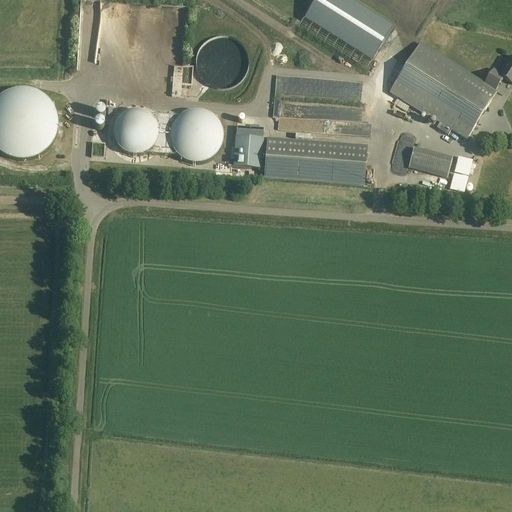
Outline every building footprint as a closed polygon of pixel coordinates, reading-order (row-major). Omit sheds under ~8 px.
[(297,0),(291,11),(374,63),(395,29),(348,0),(297,0)] [(176,25),(175,14),(158,14),(159,26),(176,25)] [(270,43),(278,37),(272,28),(264,34),(270,43)] [(484,86),(420,45),(390,93),(440,124),(437,129),(448,136),(451,132),(467,141),(497,93),(495,92),(503,79),(511,85),(511,59),(511,58),(500,75),(493,71),(484,86)] [(175,67),(175,99),(185,99),(185,67),(175,67)] [(278,78),(278,93),(294,93),(295,78),(278,78)] [(106,119),(107,110),(98,109),(97,118),(106,119)] [(76,112),(75,149),(83,149),(84,112),(76,112)] [(115,143),(117,147),(119,150),(122,152),(125,154),(127,155),(130,157),(134,157),(138,157),(142,157),(145,155),(149,154),(152,151),(154,149),(156,145),(158,142),(159,138),(159,134),(159,132),(158,129),(157,125),(155,122),(154,120),(151,118),(150,116),(147,114),(143,113),(141,112),(137,112),(135,112),(132,112),(130,113),(128,113),(125,115),(121,117),(120,118),(118,121),(116,125),(115,126),(114,128),(114,132),(113,134),(114,138),(114,140),(115,143)] [(198,112),(194,113),(192,113),(188,114),(186,115),(184,116),(181,118),(179,119),(178,121),(176,122),(175,124),(174,125),(173,127),(171,131),(170,135),(170,137),(170,141),(171,145),(172,149),(173,151),(174,153),(176,156),(178,158),(179,159),(182,162),(184,163),(186,164),(188,165),(192,166),(194,166),(196,166),(198,166),(200,166),(204,165),(208,164),(210,163),(212,162),(214,160),(215,159),(217,157),(220,154),(221,152),(222,150),(223,146),(224,142),(224,138),(223,134),(223,132),(221,128),(219,124),(218,123),(215,120),(212,117),(208,115),(206,114),(202,113),(198,112)] [(282,131),(293,130),(293,119),(282,119),(282,131)] [(304,123),(295,122),(294,130),(303,130),(304,123)] [(236,138),(233,168),(262,171),(264,140),(236,138)] [(367,148),(267,140),(264,180),(364,188),(367,148)] [(94,157),(106,158),(106,144),(94,144),(94,157)] [(452,160),(414,150),(408,169),(447,180),(452,160)]
